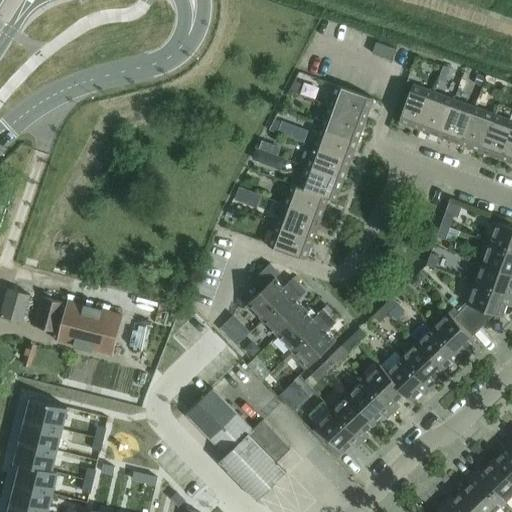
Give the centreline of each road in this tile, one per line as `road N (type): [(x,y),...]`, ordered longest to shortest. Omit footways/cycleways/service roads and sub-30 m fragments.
road 1 (residential): [(219,319),(246,246),(321,273),(347,271),(407,162)]
road 2 (unclassified): [(0,139),(63,91),(171,57),(191,32)]
road 3 (unclassified): [(360,511),(511,368)]
road 4 (residential): [(315,47),(399,78),(379,138),(407,162)]
